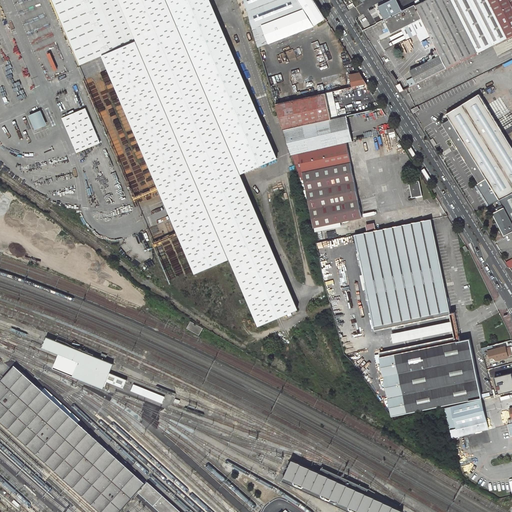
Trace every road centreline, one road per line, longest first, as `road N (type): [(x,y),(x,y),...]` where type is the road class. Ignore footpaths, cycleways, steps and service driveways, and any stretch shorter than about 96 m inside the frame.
road 1 (tertiary): [(511,296),(329,0)]
road 2 (unknown): [(45,88),(87,208),(105,229),(132,227),(259,174)]
road 3 (unknown): [(224,11),(45,88)]
